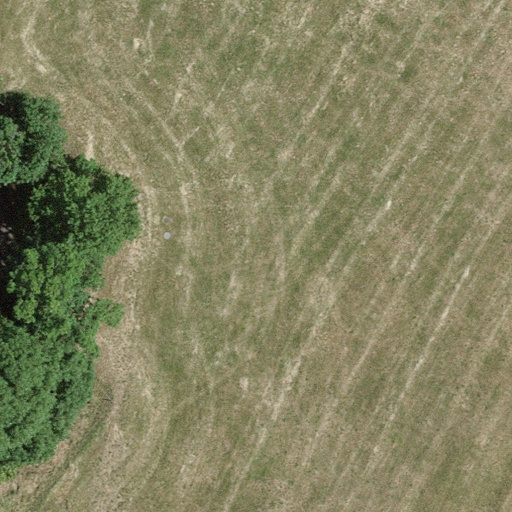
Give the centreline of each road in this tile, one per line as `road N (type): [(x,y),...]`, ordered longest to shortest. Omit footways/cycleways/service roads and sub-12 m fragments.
road 1 (motorway): [(511,157),(0,2)]
road 2 (motorway): [(0,419),(308,511)]
